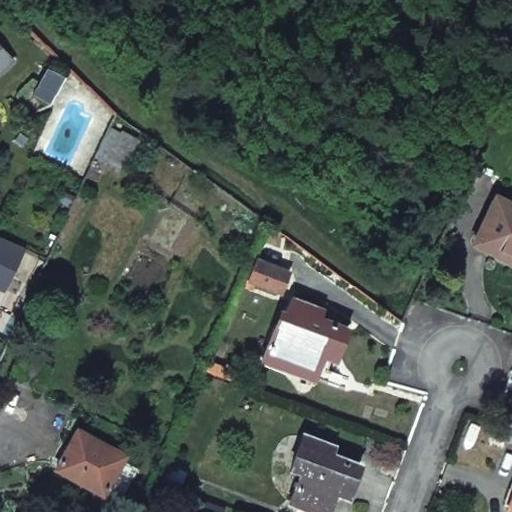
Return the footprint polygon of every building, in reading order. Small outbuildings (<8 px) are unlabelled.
[(0,66),(10,58),(0,47),(0,66)] [(118,133),(108,128),(95,157),(119,168),(135,137),(120,130),(118,133)] [(511,203),(494,195),(471,243),(486,250),(511,262),(511,203)] [(287,271),(252,259),(244,279),(278,291),(287,271)] [(337,353),(347,328),(318,316),(319,310),(290,299),(278,333),(270,330),(261,360),(321,382),(332,351),(337,353)] [(22,356),(11,378),(37,390),(48,367),(22,356)] [(224,366),(209,361),(203,373),(229,384),(236,367),(225,364),(224,366)] [(78,430),(61,461),(56,471),(77,482),(82,473),(109,486),(125,455),(78,430)] [(333,511),(343,486),(350,489),(358,464),(330,454),(332,448),(302,436),(290,469),(299,473),(288,501),(315,511),(333,511)] [(186,471),(165,462),(160,475),(181,484),(186,471)]
